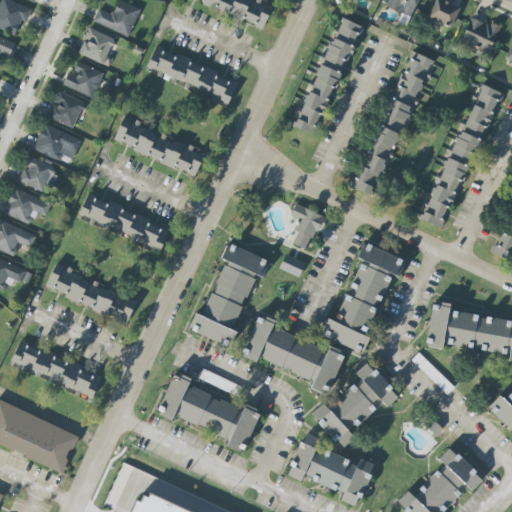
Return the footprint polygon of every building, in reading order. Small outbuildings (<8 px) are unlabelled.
[(0,0),(0,29),(16,35),(20,20),(27,23),(31,8),(6,0),(0,0)] [(140,9),(119,0),(118,0),(112,15),(98,8),(93,22),(128,37),(140,9)] [(193,0),(264,27),(273,4),(261,0),(193,0)] [(409,25),(417,0),(388,0),(386,7),(402,12),(399,22),(409,25)] [(460,7),(442,0),(435,0),(428,18),(451,28),(460,7)] [(460,42),(488,55),(499,29),(472,16),(460,42)] [(362,27),(342,18),(302,110),(300,110),(293,126),(315,136),(362,27)] [(79,56),(105,64),(113,37),(87,29),(79,56)] [(15,42),(0,37),(0,54),(0,53),(10,56),(15,42)] [(147,69),(230,101),(238,81),(175,57),(176,55),(155,47),(147,69)] [(435,60),(409,51),(382,127),(401,134),(413,101),(415,102),(424,77),(428,79),(435,60)] [(63,86),(94,98),(104,72),(77,62),(73,73),(68,71),(63,86)] [(442,229),(502,93),(483,85),(466,123),(462,121),(451,148),(420,219),(442,229)] [(84,101),(58,92),(49,119),(75,128),(84,101)] [(197,175),(203,156),(189,151),(191,146),(134,126),(135,123),(122,119),(115,140),(135,147),(133,152),(197,175)] [(73,160),(82,140),(44,124),(33,149),(59,161),(62,155),(73,160)] [(352,188),(372,195),(387,154),(390,155),(398,134),(375,125),(352,188)] [(24,167),(19,181),(49,193),(59,168),(29,156),(25,167),(24,167)] [(51,204),(14,188),(3,214),(30,225),(35,212),(46,217),(51,204)] [(170,227),(108,204),(109,203),(87,195),(80,215),(90,219),(88,223),(161,250),(170,227)] [(292,244),(304,248),(309,236),(317,239),(326,217),(295,204),(290,216),(299,219),(294,230),(297,232),(292,244)] [(492,253),(511,261),(511,219),(500,247),(495,245),(492,253)] [(0,250),(14,256),(19,244),(31,248),(36,235),(0,220),(0,250)] [(261,280),(270,262),(228,243),(220,261),(261,280)] [(357,258),(400,276),(406,261),(363,243),(357,258)] [(304,263),(298,276),(280,268),(286,254),(304,263)] [(0,288),(7,291),(11,279),(28,285),(32,272),(0,260),(0,288)] [(321,336),(363,353),(370,338),(365,336),(389,277),(361,265),(348,296),(345,295),(334,321),(327,319),(321,336)] [(188,331),(230,348),(236,332),(233,330),(254,278),(223,266),(203,316),(195,313),(188,331)] [(136,300),(93,285),(94,282),(53,268),(45,291),(129,321),(136,300)] [(426,347),(443,349),(443,345),(509,354),(508,362),(511,362),(511,320),(449,312),(450,305),(432,303),(426,347)] [(241,357),(257,363),(259,359),(314,379),(310,389),(329,395),(344,354),(328,348),(327,349),(272,329),(275,321),(257,315),(241,357)] [(95,397),(102,379),(80,370),(81,366),(40,350),(41,349),(20,341),(11,364),(95,397)] [(454,388),(446,396),(411,361),(418,353),(454,388)] [(397,399),(370,362),(355,373),(360,380),(314,414),(340,449),(355,438),(349,430),(383,405),(385,408),(397,399)] [(241,387),(203,369),(199,379),(237,397),(241,387)] [(244,454),(260,412),(244,406),(243,409),(188,387),(191,379),(174,372),(157,414),(173,421),(175,417),(230,439),(226,447),(244,454)] [(488,408),(511,431),(511,392),(505,399),(501,395),(488,408)] [(0,400),(0,445),(61,474),(78,438),(0,400)] [(373,464),(359,459),(358,462),(316,448),(320,439),(303,433),(288,477),(303,482),(304,478),(344,492),(340,502),(359,508),(373,464)] [(397,502),(406,511),(442,511),(467,488),(471,492),(483,481),(450,447),(438,459),(444,465),(412,496),(408,491),(397,502)] [(130,511),(136,500),(139,502),(142,495),(147,497),(149,493),(190,511),(130,511)]
